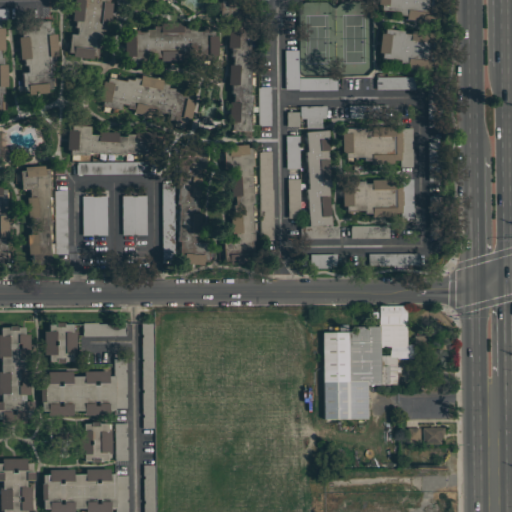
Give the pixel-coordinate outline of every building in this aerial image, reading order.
[(68,55),(102,58),(107,2),(105,2),(104,0),(75,0),(73,34),(70,33),(68,55)] [(249,130),(249,0),(219,0),(219,20),(229,20),(229,103),(229,130),(249,130)] [(428,22),(429,0),(378,0),(378,9),(406,10),(405,20),(428,22)] [(20,37),(22,72),(23,72),(25,93),(55,91),(51,21),(27,22),(28,37),(20,37)] [(124,60),(217,59),(216,30),(182,30),(182,28),(124,28),(124,60)] [(433,34),(381,29),(379,58),(406,61),(405,67),(423,69),(424,58),(431,58),(433,34)] [(285,90),(336,90),(336,78),(298,77),(298,50),(285,50),(285,90)] [(162,117),(164,98),(173,99),(174,88),(162,87),(162,81),(103,75),(100,105),(122,108),(122,106),(133,107),(132,114),(162,117)] [(376,77),(376,89),(414,89),(414,76),(376,77)] [(258,125),(271,125),(270,86),(258,87),(258,125)] [(195,100),(181,99),(179,124),(193,125),(195,100)] [(300,106),(300,119),(306,119),(306,128),(324,127),(324,106),(300,106)] [(299,112),(286,112),(286,127),(299,126),(299,112)] [(66,152),(150,154),(150,133),(89,132),(89,126),(76,126),(76,131),(67,130),(66,152)] [(412,163),(411,128),(392,129),(392,127),(342,128),(342,156),(363,156),(363,165),(412,163)] [(338,238),(338,226),(331,226),(327,130),(304,131),(308,226),(299,226),(300,239),(338,238)] [(286,169),(299,169),(298,135),(285,136),(286,169)] [(178,145),(178,263),(202,263),(202,251),(207,251),(207,242),(199,242),(199,145),(178,145)] [(250,145),(226,146),(228,196),(231,196),(233,242),(222,242),(223,264),(254,263),(250,145)] [(272,235),(271,151),(259,151),(260,235),(272,235)] [(87,163),(87,175),(151,173),(151,162),(87,163)] [(46,167),(20,168),(21,190),(25,190),(29,258),(51,257),(46,167)] [(299,179),(288,179),(287,218),(299,219),(299,179)] [(412,180),(342,181),(343,212),(370,211),(370,217),(399,217),(399,218),(412,218),(412,180)] [(54,190),(54,255),(67,255),(66,190),(54,190)] [(145,195),(121,195),(121,235),(146,235),(145,195)] [(81,196),(82,235),(106,235),(106,196),(81,196)] [(388,226),(351,225),(351,244),(388,245),(388,226)] [(418,253),(368,254),(368,266),(418,265),(418,253)] [(335,254),(309,254),(309,268),(335,267),(335,254)] [(322,419),(367,419),(366,384),(396,384),(396,358),(411,358),(411,344),(406,344),(405,306),(378,306),(378,327),(351,327),(351,332),(321,332),(322,419)] [(44,362),(74,362),(74,323),(47,323),(47,331),(44,331),(44,362)] [(111,323),(82,323),(82,337),(111,336),(111,323)] [(153,323),(141,323),(142,429),(154,428),(153,323)] [(126,409),(126,358),(111,358),(112,371),(83,371),(83,376),(72,376),(72,371),(46,372),(46,417),(70,416),(69,411),(83,411),(83,416),(108,415),(108,409),(126,409)] [(80,462),(109,462),(109,423),(80,422),(80,462)] [(126,423),(114,423),(115,460),(127,460),(126,423)] [(422,444),(442,444),(441,427),(422,428),(422,444)] [(418,428),(407,428),(408,444),(418,444),(418,428)] [(0,511),(30,511),(30,483),(33,483),(32,460),(0,460),(0,511)] [(155,511),(155,465),(143,465),(143,511),(155,511)] [(126,511),(127,475),(109,475),(109,469),(84,469),(84,474),(73,474),(73,471),(41,470),(41,499),(48,499),(48,511),(73,511),(73,509),(84,509),(83,511),(126,511)]
